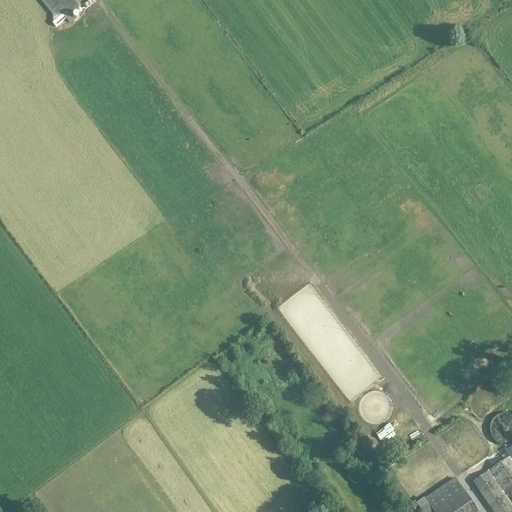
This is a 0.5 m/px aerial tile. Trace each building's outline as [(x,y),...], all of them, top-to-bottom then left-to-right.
[(38,0),(48,13),(65,0),(38,0)] [(61,13),(51,22),(56,28),(66,20),(61,13)] [(490,428),(490,430),(490,431),(490,432),(490,433),(490,435),(491,436),(491,437),(492,439),(493,440),(493,441),(494,442),(495,442),(496,443),(497,444),(498,444),(500,445),(501,446),(503,446),(504,447),(507,447),(509,446),(510,446),(511,445),(511,414),(509,414),(507,413),(506,413),(504,414),(503,414),(501,414),(499,415),(498,415),(496,417),(495,417),(495,418),(494,419),(493,420),(492,421),(492,422),(491,423),(491,424),(490,425),(490,426),(490,427),(490,428)] [(489,470),(496,480),(479,492),(492,511),(511,511),(511,455),(511,457),(511,456),(509,458),(507,454),(501,457),(504,461),(489,470)] [(425,500),(432,511),(476,511),(464,493),(454,479),(425,500)]
